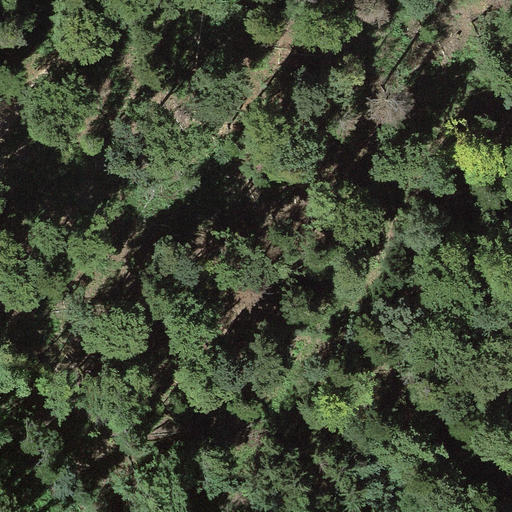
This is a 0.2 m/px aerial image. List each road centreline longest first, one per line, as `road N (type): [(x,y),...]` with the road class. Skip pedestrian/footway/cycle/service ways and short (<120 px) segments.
road 1 (track): [(206,511),(338,305),(457,80),(511,39)]
road 2 (track): [(0,133),(107,0)]
